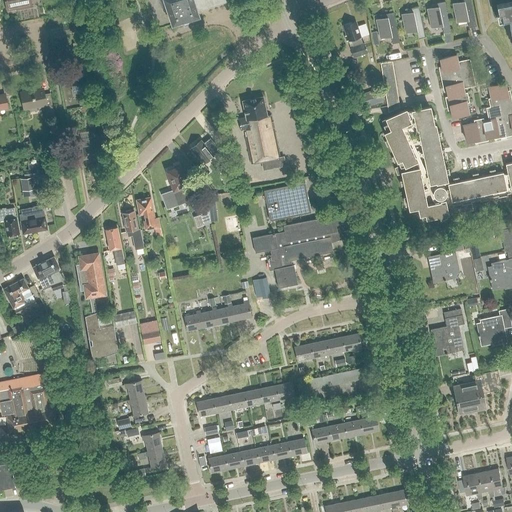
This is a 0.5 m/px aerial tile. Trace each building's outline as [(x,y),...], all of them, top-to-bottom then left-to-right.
[(4,0),(7,10),(15,8),(15,10),(32,7),(30,0),(4,0)] [(159,0),(163,10),(166,9),(171,26),(199,17),(197,11),(201,10),(201,11),(232,1),(231,0),(159,0)] [(453,4),(457,22),(467,20),(469,27),(469,28),(476,26),(470,0),(463,0),(463,2),(453,4)] [(443,33),(451,32),(444,2),(437,3),(437,4),(438,7),(427,9),(431,28),(442,25),(443,33)] [(511,2),(496,5),(498,14),(501,14),(502,20),(501,20),(501,21),(508,20),(511,39),(511,2)] [(418,39),(425,37),(419,7),(411,9),(412,9),(412,12),(402,14),(406,33),(416,31),(418,38),(417,38),(418,39)] [(392,44),(400,42),(393,13),(386,14),(386,15),(387,18),(376,20),(380,38),(391,36),(392,43),(392,44)] [(367,53),(364,43),(363,44),(360,37),(361,37),(368,34),(365,24),(357,27),(356,21),(343,25),(346,35),(345,36),(346,41),(348,40),(348,41),(351,40),(353,47),(350,48),(353,57),(367,53)] [(77,23),(63,26),(64,34),(78,31),(77,23)] [(75,67),(68,68),(71,85),(78,84),(79,92),(89,90),(82,50),(76,51),(77,61),(78,66),(75,67)] [(439,71),(441,79),(473,73),(470,59),(469,59),(469,60),(464,61),(463,61),(458,63),(456,56),(439,59),(442,71),(440,71),(440,70),(439,71)] [(380,63),(381,70),(393,68),(392,61),(380,63)] [(382,77),(394,75),(393,68),(381,70),(382,77)] [(445,86),(448,98),(465,94),(463,88),(469,87),(469,86),(475,85),(475,86),(473,73),(441,79),(443,88),(444,88),(443,87),(445,86)] [(382,77),(383,83),(395,81),(394,75),(382,77)] [(396,87),(395,81),(383,83),(384,89),(396,87)] [(490,107),(499,105),(511,102),(510,94),(510,95),(508,95),(505,84),(488,87),(491,99),(489,100),(489,99),(488,99),(490,107)] [(385,96),(397,94),(396,87),(384,89),(385,96)] [(42,88),(22,91),(26,109),(45,106),(46,113),(53,112),(50,94),(43,95),(42,88)] [(380,88),(363,94),(367,106),(384,101),(380,88)] [(465,94),(448,98),(446,98),(445,97),(447,107),(448,107),(447,106),(449,106),(452,117),(469,114),(466,102),(468,102),(469,103),(467,93),(466,93),(467,94),(465,94)] [(386,102),(398,100),(397,94),(385,96),(386,102)] [(246,117),(238,119),(240,130),(244,129),(251,164),(262,162),(264,170),(282,166),(280,158),(271,115),(267,116),(263,96),(242,101),(246,117)] [(398,100),(386,102),(388,112),(399,107),(398,100)] [(511,102),(499,105),(506,137),(511,135),(511,103),(511,102)] [(489,120),(483,121),(487,138),(498,136),(498,138),(497,138),(506,137),(499,105),(490,107),(486,108),(486,109),(487,108),(488,114),(489,120)] [(416,130),(417,129),(429,184),(447,180),(435,125),(433,125),(429,107),(412,111),(416,130)] [(397,161),(400,168),(417,161),(401,126),(411,122),(405,110),(386,119),(388,123),(383,125),(386,133),(385,133),(388,140),(385,141),(384,141),(387,147),(387,146),(390,145),(395,156),(392,157),(391,157),(394,163),(394,162),(397,161)] [(488,140),(487,140),(487,138),(483,121),(483,119),(483,118),(473,120),(474,121),(475,121),(475,123),(463,125),(467,142),(478,140),(479,142),(478,142),(478,143),(488,141),(488,140)] [(95,121),(88,122),(90,134),(97,133),(95,121)] [(89,138),(92,157),(101,156),(97,137),(89,138)] [(92,157),(89,138),(81,139),(84,159),(92,157)] [(204,164),(217,153),(220,150),(211,139),(204,144),(201,141),(192,148),(204,164)] [(43,175),(42,168),(40,168),(40,162),(28,164),(28,170),(24,170),(25,177),(43,175)] [(203,164),(196,169),(201,175),(203,177),(209,171),(203,164)] [(186,200),(186,201),(187,201),(194,199),(190,186),(188,187),(186,182),(187,181),(186,177),(184,177),(181,166),(167,171),(171,182),(170,182),(172,187),(173,187),(174,189),(161,194),(165,207),(186,200)] [(445,216),(446,216),(445,215),(445,214),(447,214),(447,213),(451,212),(452,215),(472,210),(471,203),(471,202),(462,204),(462,203),(452,205),(452,206),(446,208),(444,201),(427,204),(419,168),(401,172),(403,179),(400,180),(399,180),(400,186),(401,185),(404,184),(407,196),(403,197),(404,202),(405,202),(408,201),(409,209),(418,207),(420,215),(425,213),(426,218),(440,215),(441,217),(440,217),(441,218),(445,216)] [(447,184),(451,201),(507,190),(503,172),(447,184)] [(34,189),(33,177),(20,179),(22,191),(34,189)] [(310,209),(311,209),(310,204),(309,204),(308,200),(304,183),(263,191),(269,221),(302,215),(311,213),(310,209)] [(433,191),(432,192),(433,193),(433,194),(433,195),(434,196),(435,197),(436,198),(437,198),(438,198),(439,199),(440,198),(441,198),(442,198),(443,197),(444,196),(445,196),(445,195),(446,194),(446,193),(446,192),(446,190),(445,189),(445,188),(444,188),(444,187),(443,186),(442,186),(441,185),(440,185),(439,185),(438,185),(437,185),(436,186),(435,186),(434,187),(434,188),(433,189),(433,190),(433,191)] [(154,218),(151,198),(137,200),(140,215),(144,214),(147,230),(160,227),(158,217),(154,218)] [(208,204),(199,208),(201,214),(203,219),(210,217),(208,204)] [(23,234),(35,232),(47,230),(42,206),(33,207),(21,210),(22,214),(20,215),(23,234)] [(13,235),(19,234),(14,208),(5,210),(5,208),(0,209),(0,221),(4,220),(5,228),(6,228),(8,236),(9,237),(12,236),(13,235)] [(140,229),(137,229),(134,211),(131,212),(130,211),(126,212),(126,213),(123,213),(125,225),(124,226),(125,230),(126,230),(128,237),(132,236),(135,250),(144,248),(140,229)] [(274,233),(252,238),(255,253),(270,250),(271,255),(266,256),(269,271),(274,270),(278,288),(297,284),(293,266),(292,266),(291,261),(332,252),(330,242),(348,235),(346,230),(342,214),(283,226),(284,232),(274,234),(274,233)] [(236,218),(228,220),(230,228),(238,225),(236,218)] [(507,257),(511,256),(511,227),(503,230),(499,230),(504,252),(506,251),(507,257)] [(116,265),(124,264),(117,228),(105,230),(108,245),(107,246),(108,249),(109,250),(110,251),(113,250),(116,265)] [(427,257),(432,283),(456,278),(455,273),(459,273),(455,251),(462,249),(461,241),(438,246),(440,255),(427,257)] [(90,298),(93,314),(85,317),(93,361),(119,351),(111,307),(108,308),(111,315),(98,317),(94,297),(106,295),(98,253),(79,257),(80,264),(76,265),(76,264),(75,264),(80,292),(81,292),(81,291),(85,291),(86,298),(90,298)] [(54,256),(33,267),(38,278),(43,290),(51,286),(53,290),(63,287),(61,281),(64,280),(61,273),(59,268),(54,256)] [(487,267),(492,290),(509,286),(509,288),(511,287),(511,258),(508,259),(490,263),(491,266),(487,267)] [(462,264),(463,276),(474,275),(473,263),(462,264)] [(37,305),(29,289),(23,278),(3,289),(13,308),(14,308),(17,315),(37,305)] [(269,297),(265,278),(258,279),(262,299),(269,297)] [(230,294),(223,296),(225,304),(227,304),(231,303),(230,294)] [(232,305),(235,319),(251,316),(247,300),(243,300),(244,302),(232,305)] [(216,308),(219,323),(235,319),(232,305),(231,303),(227,304),(228,305),(216,308)] [(200,311),(203,326),(219,323),(216,308),(215,306),(212,307),(212,309),(200,311)] [(203,326),(200,311),(200,309),(195,310),(196,312),(184,314),(187,329),(203,326)] [(476,324),(480,347),(498,343),(498,345),(507,343),(504,329),(511,327),(508,309),(498,311),(499,316),(479,320),(479,323),(476,324)] [(430,330),(435,356),(457,352),(463,351),(458,326),(464,324),(462,316),(461,310),(443,313),(445,320),(446,327),(430,330)] [(137,322),(135,313),(115,317),(117,327),(137,322)] [(158,328),(157,320),(148,322),(150,330),(158,328)] [(19,325),(12,328),(15,335),(21,333),(19,325)] [(161,341),(158,328),(141,332),(144,344),(161,341)] [(358,334),(342,338),(345,351),(361,348),(358,334)] [(345,351),(342,338),(326,341),(329,355),(345,351)] [(329,355),(326,341),(310,344),(313,358),(329,355)] [(313,358),(310,344),(294,348),(297,362),(313,358)] [(454,389),(459,412),(476,409),(477,411),(485,409),(482,392),(489,390),(489,392),(501,390),(498,371),(474,375),(475,382),(457,386),(458,389),(454,389)] [(0,401),(3,401),(5,405),(1,406),(3,410),(4,412),(8,411),(9,414),(6,414),(8,424),(7,433),(10,433),(10,435),(17,434),(58,426),(54,405),(50,406),(46,386),(43,374),(16,379),(0,382),(0,401)] [(109,388),(120,385),(119,379),(107,382),(109,388)] [(130,400),(130,401),(144,397),(141,382),(126,385),(127,385),(124,386),(125,390),(127,389),(130,400)] [(291,382),(275,385),(278,399),(294,395),(291,382)] [(278,399),(275,385),(259,388),(262,402),(278,399)] [(262,402),(259,388),(244,391),(246,405),(262,402)] [(246,405),(244,391),(228,395),(231,408),(246,405)] [(231,408),(228,395),(212,398),(215,412),(231,408)] [(144,397),(130,401),(130,400),(128,401),(128,405),(131,404),(133,416),(148,413),(144,397)] [(215,412),(212,398),(196,401),(199,415),(215,412)] [(318,415),(318,416),(319,422),(326,420),(325,414),(318,415)] [(314,425),(312,416),(305,417),(307,426),(314,425)] [(378,431),(375,417),(359,421),(362,434),(378,431)] [(117,421),(119,429),(131,427),(129,418),(117,421)] [(224,422),(226,430),(226,431),(234,429),(232,421),(224,422)] [(343,424),(346,438),(362,434),(359,421),(343,424)] [(346,438),(343,424),(327,427),(330,441),(346,438)] [(217,432),(216,425),(203,427),(205,434),(217,432)] [(330,441),(327,427),(311,431),(314,444),(330,441)] [(138,428),(126,431),(127,437),(139,434),(138,428)] [(148,452),(148,453),(162,449),(158,433),(144,437),(142,437),(143,441),(145,441),(148,452)] [(221,444),(219,437),(207,439),(208,447),(221,444)] [(303,439),(287,443),(290,457),(306,453),(303,439)] [(271,446),(274,460),(290,457),(287,443),(271,446)] [(221,444),(208,447),(210,453),(222,450),(221,444)] [(256,450),(259,463),(274,460),(271,446),(256,450)] [(162,449),(148,453),(148,452),(146,453),(147,457),(149,456),(151,468),(165,465),(162,449)] [(240,453),(243,467),(259,463),(256,450),(240,453)] [(243,467),(240,453),(224,456),(227,470),(243,467)] [(204,456),(198,457),(200,467),(207,465),(204,456)] [(227,470),(224,456),(208,460),(211,473),(227,470)] [(7,460),(0,461),(0,486),(15,484),(16,484),(13,468),(12,468),(11,465),(13,465),(12,460),(8,461),(8,460),(7,460)] [(487,471),(491,490),(495,489),(500,488),(501,495),(506,494),(506,487),(503,487),(499,469),(487,471)] [(129,473),(131,480),(145,477),(143,470),(129,473)] [(476,474),(480,492),(483,492),(488,491),(489,498),(494,497),(495,489),(491,490),(487,471),(476,474)] [(483,492),(480,492),(476,474),(464,476),(468,495),(476,493),(478,500),(483,499),(483,492)] [(407,504),(404,490),(388,493),(391,507),(392,507),(392,510),(396,509),(396,506),(407,504)] [(391,507),(388,493),(373,496),(376,511),(375,511),(380,511),(380,510),(391,507)] [(359,511),(368,511),(376,511),(373,496),(357,500),(359,511)] [(359,511),(357,500),(341,503),(342,511),(359,511)] [(342,511),(341,503),(325,506),(326,511),(342,511)]
